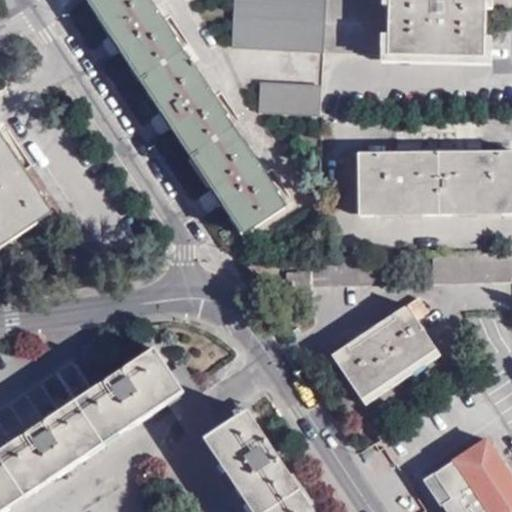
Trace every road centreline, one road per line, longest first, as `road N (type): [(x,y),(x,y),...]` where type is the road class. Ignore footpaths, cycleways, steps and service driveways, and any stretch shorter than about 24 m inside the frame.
road 1 (residential): [(30,0),(182,225),(203,263),(206,293)]
road 2 (residential): [(206,293),(231,301),(373,511)]
road 3 (residential): [(206,293),(0,324)]
road 4 (unknown): [(511,228),(380,235)]
